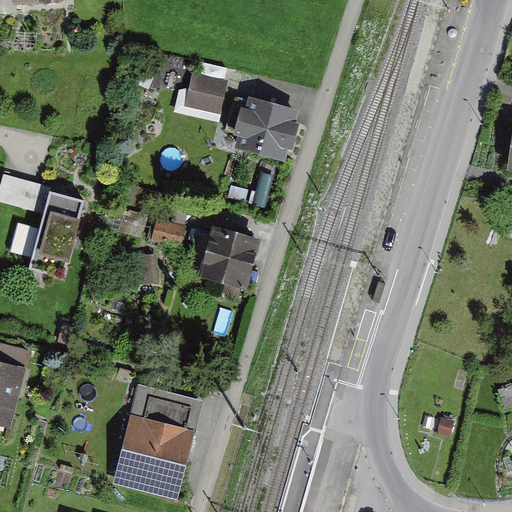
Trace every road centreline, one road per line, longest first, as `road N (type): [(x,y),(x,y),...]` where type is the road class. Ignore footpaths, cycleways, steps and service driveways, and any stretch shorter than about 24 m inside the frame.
road 1 (residential): [(417,511),(383,459),(376,384),(495,0)]
road 2 (unclassified): [(199,511),(357,0)]
